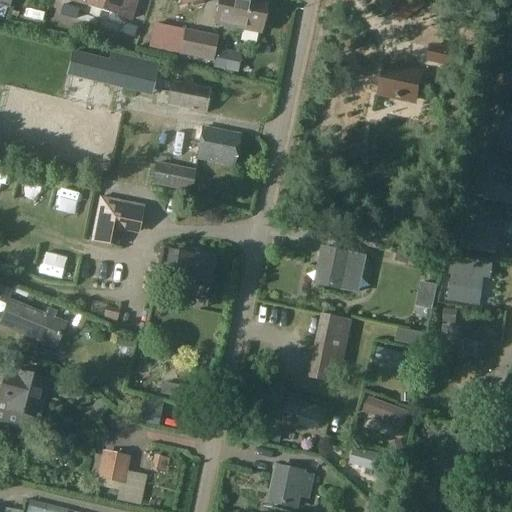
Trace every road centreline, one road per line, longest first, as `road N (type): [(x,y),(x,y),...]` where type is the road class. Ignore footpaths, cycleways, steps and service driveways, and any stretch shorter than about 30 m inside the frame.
road 1 (unclassified): [(195,511),(306,0)]
road 2 (track): [(114,103),(276,134)]
